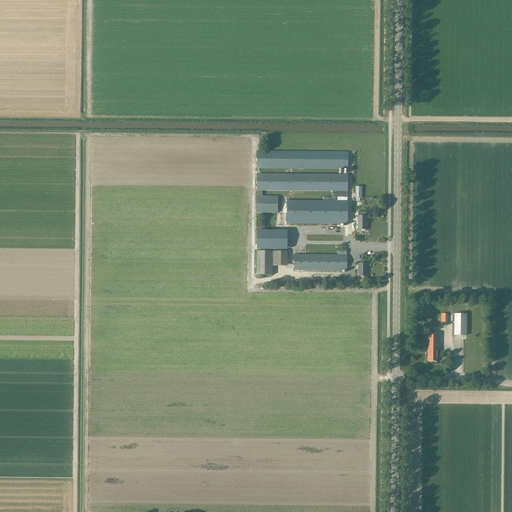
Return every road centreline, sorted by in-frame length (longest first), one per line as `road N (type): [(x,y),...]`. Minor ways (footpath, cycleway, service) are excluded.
road 1 (secondary): [(394,511),(398,0)]
road 2 (track): [(397,119),(373,113),(377,0)]
